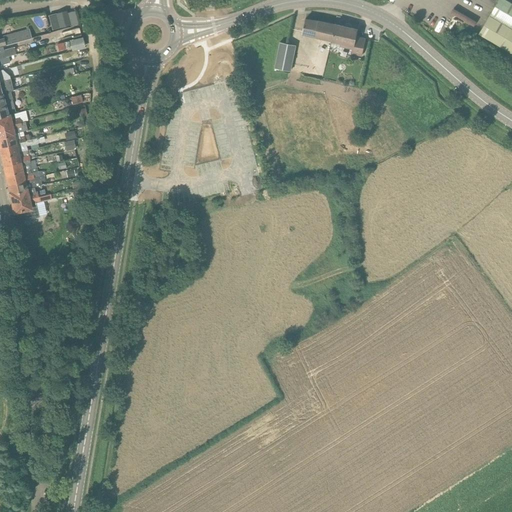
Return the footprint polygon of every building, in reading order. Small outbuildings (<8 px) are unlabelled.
[(511,3),(506,0),(498,0),(497,2),(493,9),(486,21),(482,28),(479,33),(511,53),(511,3)] [(48,16),(52,30),(70,25),(66,11),(48,16)] [(365,39),(356,37),(357,29),(342,26),(335,24),(318,21),(305,19),(303,35),(339,43),(339,47),(352,50),(351,53),(362,56),(365,39)] [(27,28),(14,32),(17,42),(30,39),(28,30),(27,28)] [(85,36),(72,38),(73,49),(86,47),(85,36)] [(63,42),(56,44),(58,51),(65,49),(63,42)] [(290,70),(296,46),(280,42),(275,67),(290,70)] [(3,47),(0,47),(0,58),(9,56),(17,53),(15,48),(15,46),(4,49),(3,47)] [(0,65),(11,62),(9,56),(0,58),(0,65)] [(0,82),(10,79),(10,76),(2,70),(0,70),(0,82)] [(0,93),(11,91),(10,91),(14,90),(10,79),(0,82),(0,93)] [(0,116),(13,113),(16,112),(12,99),(13,99),(11,91),(0,93),(0,116)] [(79,95),(70,97),(72,105),(81,103),(79,95)] [(71,102),(68,99),(64,100),(62,104),(65,107),(69,106),(71,102)] [(79,118),(87,116),(85,108),(78,110),(79,118)] [(0,127),(20,122),(19,117),(14,118),(13,113),(0,116),(0,127)] [(0,137),(21,132),(22,132),(26,131),(24,122),(20,122),(0,127),(0,137)] [(65,141),(76,138),(74,131),(63,134),(65,141)] [(0,146),(25,141),(30,140),(28,134),(22,136),(21,132),(0,137),(0,146)] [(0,150),(1,156),(28,150),(26,145),(39,143),(38,138),(30,140),(25,141),(0,146),(0,150)] [(67,149),(75,147),(73,141),(65,143),(67,149)] [(29,159),(30,159),(29,154),(28,150),(1,156),(3,165),(29,159)] [(29,164),(31,164),(29,159),(3,165),(6,175),(23,171),(23,170),(30,169),(29,164)] [(8,184),(42,176),(44,176),(45,176),(45,171),(37,172),(36,168),(30,169),(23,170),(23,171),(6,175),(8,184)] [(74,169),(65,171),(66,178),(76,176),(74,169)] [(32,183),(45,180),(44,177),(44,176),(42,176),(8,184),(10,193),(9,193),(10,193),(33,188),(32,183)] [(12,203),(38,196),(37,191),(35,192),(33,188),(10,193),(12,203)] [(81,188),(72,190),(74,196),(82,195),(81,188)] [(35,203),(39,202),(38,196),(12,203),(14,212),(22,211),(24,219),(38,216),(35,203)] [(85,213),(78,212),(76,227),(84,227),(85,213)]
